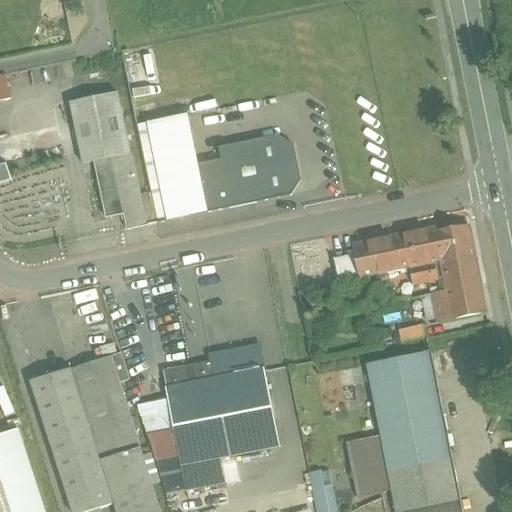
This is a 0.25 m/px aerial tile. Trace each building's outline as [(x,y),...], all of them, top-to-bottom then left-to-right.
[(0,102),(13,101),(10,77),(0,78),(0,102)] [(120,96),(72,106),(85,166),(96,164),(102,194),(116,191),(116,192),(121,191),(115,160),(133,156),(120,96)] [(190,116),(150,124),(150,125),(152,125),(170,220),(168,221),(168,222),(209,214),(200,166),(190,116)] [(279,136),(220,149),(223,161),(200,166),(209,214),(292,196),(301,181),(294,146),(279,136)] [(133,156),(115,160),(121,191),(116,192),(116,191),(102,194),(107,218),(126,215),(129,231),(147,227),(133,156)] [(7,166),(0,167),(0,184),(12,181),(7,166)] [(438,230),(367,244),(368,253),(344,258),(350,282),(412,269),(443,263),(476,256),(470,225),(438,232),(438,230)] [(476,256),(443,263),(447,281),(449,291),(482,284),(476,256)] [(344,258),(336,259),(341,284),(350,282),(344,258)] [(443,263),(412,269),(416,287),(447,281),(443,263)] [(482,284),(449,291),(452,306),(455,320),(487,314),(482,284)] [(449,291),(434,295),(437,309),(452,306),(449,291)] [(422,297),(410,300),(412,308),(424,305),(422,297)] [(452,306),(437,309),(440,324),(455,320),(452,306)] [(426,326),(400,332),(403,343),(429,338),(426,326)] [(431,353),(368,365),(383,437),(394,493),(397,511),(412,511),(461,502),(431,353)] [(123,354),(112,358),(121,385),(132,381),(123,354)] [(112,358),(33,383),(74,511),(93,511),(117,504),(118,511),(161,511),(153,486),(144,457),(121,385),(112,358)] [(212,363),(164,372),(168,389),(215,380),(212,363)] [(168,389),(167,389),(183,468),(223,460),(282,449),(266,370),(215,380),(168,389)] [(47,511),(21,430),(0,436),(0,511),(47,511)] [(383,437),(348,444),(359,500),(394,493),(383,437)] [(153,454),(144,457),(153,486),(162,483),(153,454)] [(223,460),(183,468),(188,492),(228,484),(223,460)] [(340,511),(332,470),(311,475),(319,511),(340,511)] [(463,511),(461,502),(412,511),(463,511)]
